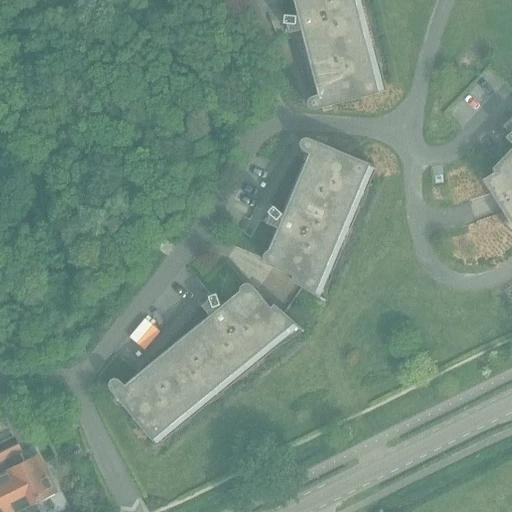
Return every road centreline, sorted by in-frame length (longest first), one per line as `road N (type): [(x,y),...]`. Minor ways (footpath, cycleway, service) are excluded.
road 1 (residential): [(134,511),(77,394),(83,368),(191,236),(268,116)]
road 2 (secondary): [(290,511),(511,401)]
road 3 (residential): [(409,157),(426,260),(443,277),(468,282),(511,266)]
road 4 (residential): [(406,128),(268,116)]
road 5 (residential): [(445,0),(406,128)]
road 6 (residential): [(409,157),(454,147),(507,93)]
